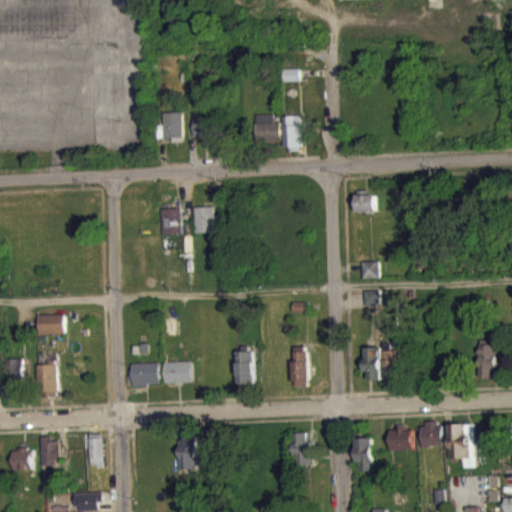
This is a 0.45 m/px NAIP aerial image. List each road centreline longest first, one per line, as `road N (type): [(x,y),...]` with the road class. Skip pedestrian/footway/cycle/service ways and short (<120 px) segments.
road 1 (residential): [(0,414),(511,396)]
road 2 (residential): [(0,182),(511,166)]
road 3 (residential): [(332,76),(333,511)]
road 4 (residential): [(116,177),(125,511)]
